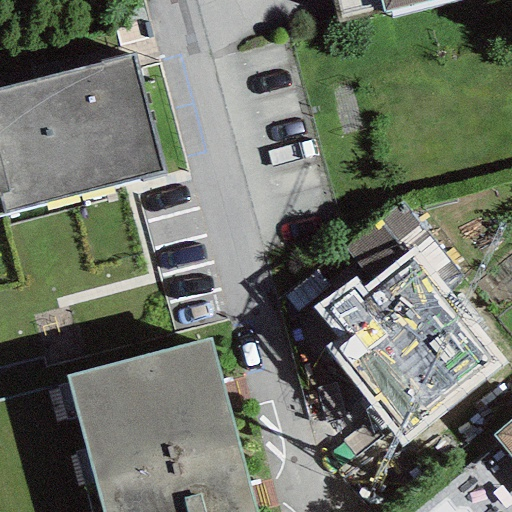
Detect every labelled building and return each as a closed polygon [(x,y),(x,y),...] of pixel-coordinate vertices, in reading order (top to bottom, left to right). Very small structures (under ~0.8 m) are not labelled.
[(379,0),(382,12),(431,0),(379,0)] [(134,55),(0,89),(0,197),(4,214),(164,174),(134,55)] [(353,276),(311,309),(335,340),(325,348),(404,448),(507,366),(412,248),(362,288),(353,276)] [(66,376),(94,481),(238,443),(210,338),(66,376)] [(511,417),(491,434),(511,459),(511,417)] [(94,481),(101,511),(255,511),(238,443),(94,481)]
